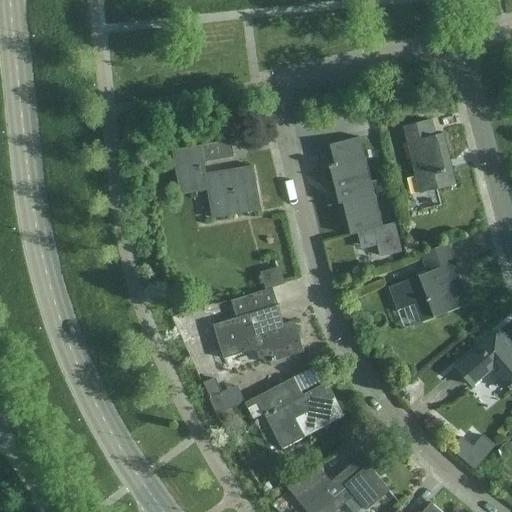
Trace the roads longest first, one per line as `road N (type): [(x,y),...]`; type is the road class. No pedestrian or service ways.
road 1 (residential): [(492,511),(424,458),(358,386),(308,270),(268,83),(450,41)]
road 2 (secondary): [(162,511),(102,418),(49,287),(8,0)]
road 3 (residential): [(511,272),(450,41)]
